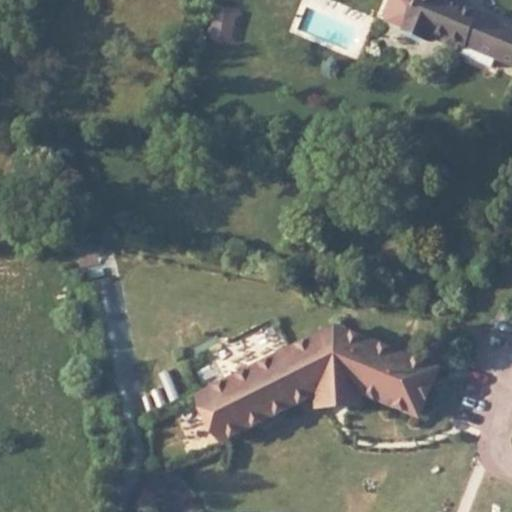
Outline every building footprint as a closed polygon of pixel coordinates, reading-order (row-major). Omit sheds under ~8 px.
[(472,12),(455,5),(442,0),(441,0),(406,0),(398,20),(422,31),(426,23),(460,38),(471,14),(472,12)] [(499,25),(471,14),(460,38),(457,45),(486,56),(490,47),(499,25)] [(457,45),(460,38),(426,23),(422,31),(420,35),(455,50),(457,45)] [(511,31),(499,25),(490,47),(511,56),(511,31)] [(230,446),(322,395),(323,409),(340,407),(348,407),(365,406),(364,393),(423,415),(440,369),(338,330),(206,402),(211,411),(214,417),(230,446)]
